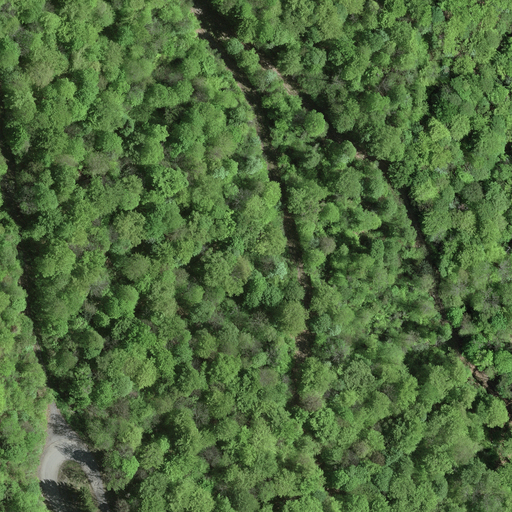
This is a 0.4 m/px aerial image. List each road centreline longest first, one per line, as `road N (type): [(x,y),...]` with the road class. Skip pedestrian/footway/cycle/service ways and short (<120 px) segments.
road 1 (track): [(340,511),(301,412),(302,270),(254,101),(202,29),(205,12)]
road 2 (track): [(193,0),(393,185),(423,247),(443,317),(511,411)]
road 3 (track): [(63,452),(28,318),(0,143)]
road 4 (track): [(108,511),(85,456),(63,452),(48,468),(62,511)]
